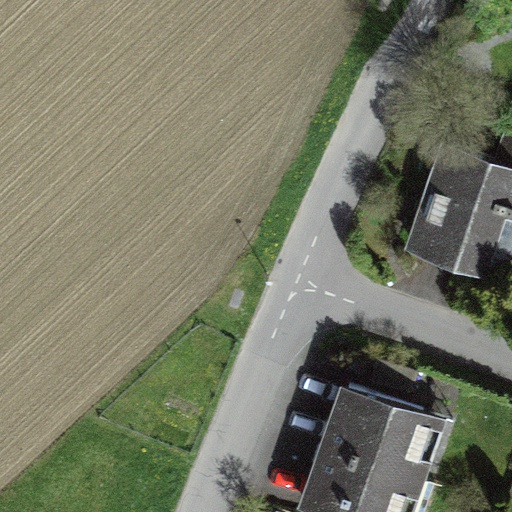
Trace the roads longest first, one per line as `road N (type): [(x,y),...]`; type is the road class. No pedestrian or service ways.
road 1 (residential): [(432,0),(295,287)]
road 2 (residential): [(295,287),(211,511)]
road 3 (residential): [(295,287),(511,362)]
